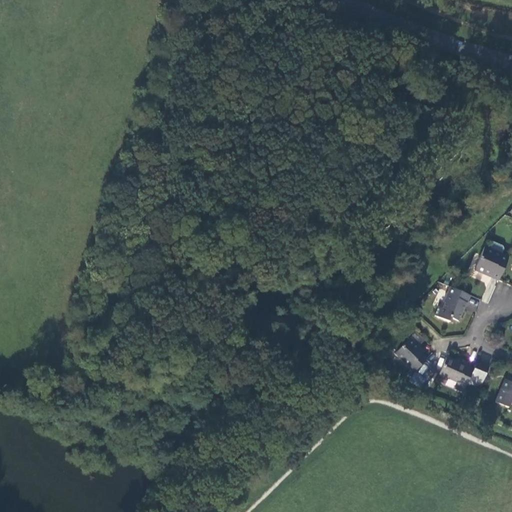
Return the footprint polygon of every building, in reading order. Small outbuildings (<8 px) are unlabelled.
[(484,280),(491,283),(502,258),(495,255),(497,250),(496,247),(486,243),(484,244),(481,250),(478,248),(467,272),(477,277),(478,275),(484,278),(484,280)] [(461,307),(464,299),(443,290),(436,306),(438,306),(436,313),(432,311),(428,320),(443,326),(445,322),(452,325),(457,313),(456,313),(459,306),(461,307)] [(409,335),(402,343),(412,351),(418,344),(409,335)] [(405,373),(408,375),(420,363),(415,359),(418,356),(412,351),(402,343),(399,347),(392,342),(385,351),(390,356),(388,358),(405,373)] [(453,389),(458,391),(462,385),(468,371),(461,368),(462,366),(453,362),(451,367),(440,362),(433,377),(454,387),(453,389)] [(483,372),(470,366),(468,371),(462,385),(474,391),(483,372)] [(405,373),(399,379),(402,382),(408,375),(405,373)] [(511,382),(502,378),(500,383),(510,388),(511,384),(511,383),(511,382)] [(490,405),(500,409),(503,403),(510,388),(500,383),(490,405)] [(511,384),(510,388),(503,403),(511,406),(511,384)]
